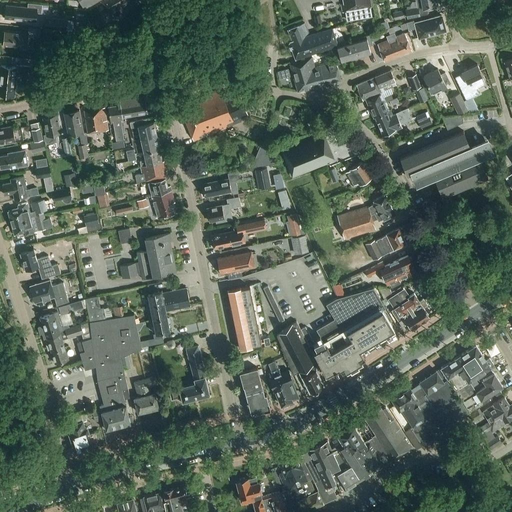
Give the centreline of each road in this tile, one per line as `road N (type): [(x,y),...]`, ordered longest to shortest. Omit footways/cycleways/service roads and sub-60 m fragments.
road 1 (residential): [(239,441),(164,76)]
road 2 (primary): [(239,441),(326,409),(478,312)]
road 3 (unclassified): [(68,485),(0,254)]
road 4 (residential): [(478,312),(365,131)]
road 5 (residential): [(338,511),(410,460),(486,458),(511,445)]
road 6 (primary): [(68,485),(239,441)]
road 7 (residential): [(164,76),(0,113)]
road 8 (residential): [(315,99),(164,76)]
